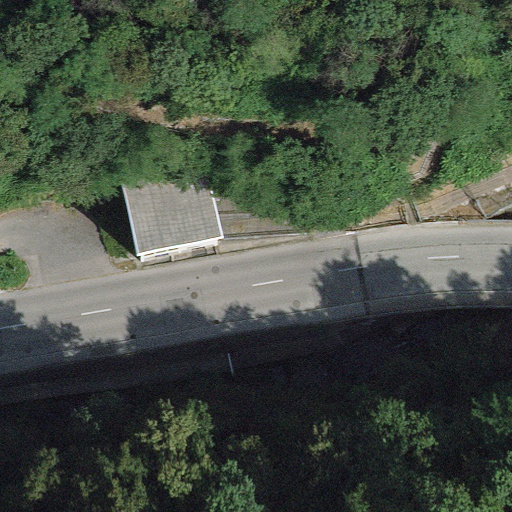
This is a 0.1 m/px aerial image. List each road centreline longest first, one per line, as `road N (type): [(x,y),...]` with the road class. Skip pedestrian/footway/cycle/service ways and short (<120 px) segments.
road 1 (tertiary): [(77,315),(405,262),(511,260)]
road 2 (residential): [(77,315),(54,245),(21,234),(0,240)]
